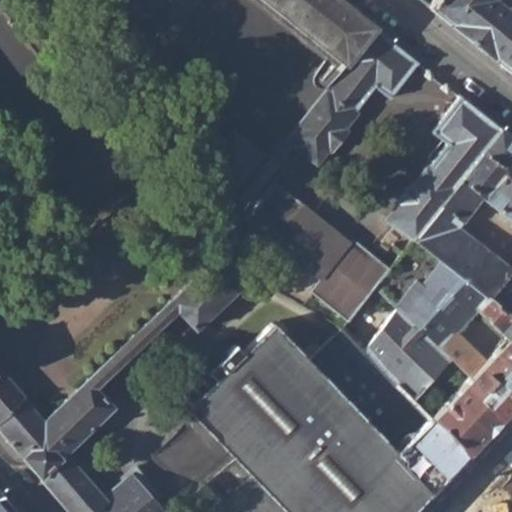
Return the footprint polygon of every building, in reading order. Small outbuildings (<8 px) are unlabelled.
[(0,0),(269,0),(347,61),(373,29),(337,0),(0,0),(0,434),(68,511),(163,511),(130,472),(121,479),(84,436),(113,406),(96,387),(176,311),(194,329),(247,279),(220,252),(42,419),(0,370),(0,0)] [(511,71),(511,0),(433,0),(429,6),(511,71)] [(418,65),(373,29),(347,61),(324,87),(327,91),(288,139),(307,155),(313,155),(316,159),(375,87),(389,99),(418,65)] [(414,239),(500,130),(459,97),(430,131),(446,144),(387,216),(414,239)] [(511,139),(500,130),(414,239),(487,298),(511,273),(511,271),(511,268),(458,226),(482,197),(511,221),(511,139)] [(185,195),(207,213),(254,155),(231,136),(185,195)] [(275,184),(245,219),(272,242),(302,205),(275,184)] [(349,243),(302,205),(272,242),(319,281),(349,243)] [(390,267),(353,238),(349,243),(319,281),(310,291),(348,321),(375,287),(390,267)] [(397,309),(399,310),(450,359),(468,376),(478,368),(511,398),(511,318),(487,298),(414,239),(401,254),(390,267),(375,287),(397,309)] [(511,273),(487,298),(511,318),(511,273)] [(397,309),(360,349),(364,353),(409,400),(450,359),(399,310),(397,309)] [(189,403),(263,480),(362,394),(328,363),(320,355),(341,329),(317,351),(305,362),(268,325),(242,351),(235,344),(209,370),(201,363),(178,385),(192,400),(189,403)] [(362,394),(263,480),(293,511),(409,511),(465,453),(432,419),(429,421),(427,419),(409,400),(364,353),(360,349),(341,329),(320,355),(328,363),(362,394)] [(468,376),(440,407),(427,419),(429,421),(432,419),(465,453),(511,401),(511,398),(478,368),(468,376)] [(511,511),(511,476),(478,511),(511,511)] [(0,511),(17,511),(1,492),(0,492),(0,511)]
